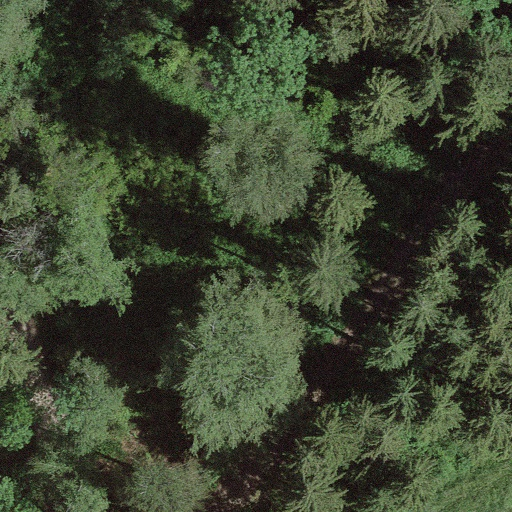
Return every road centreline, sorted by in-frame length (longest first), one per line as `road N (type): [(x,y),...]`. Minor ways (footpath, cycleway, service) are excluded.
road 1 (track): [(511,141),(484,165),(231,511)]
road 2 (track): [(66,511),(28,323),(0,274)]
